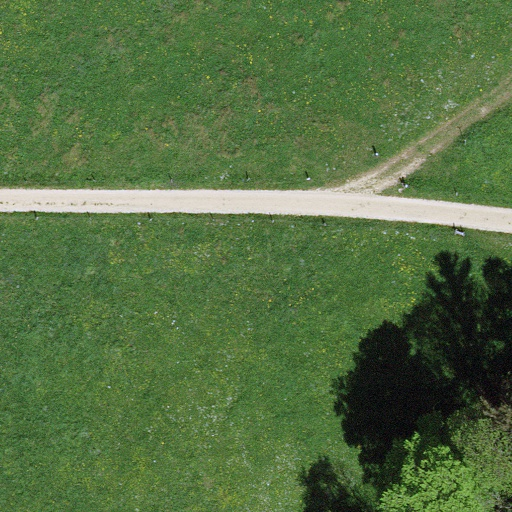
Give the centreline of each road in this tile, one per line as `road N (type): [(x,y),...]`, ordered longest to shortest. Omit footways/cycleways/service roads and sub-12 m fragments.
road 1 (track): [(0,198),(340,207)]
road 2 (track): [(340,207),(511,88)]
road 3 (track): [(340,207),(511,222)]
